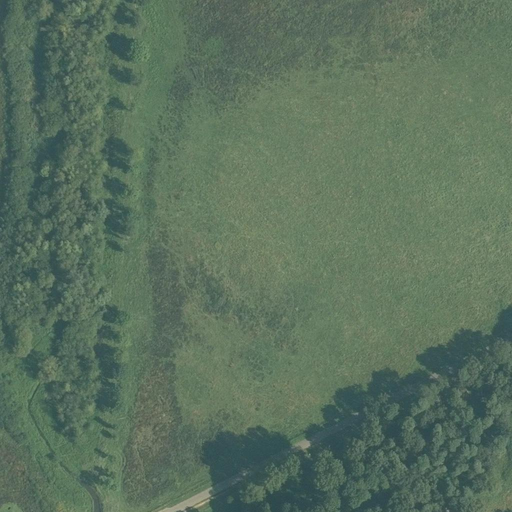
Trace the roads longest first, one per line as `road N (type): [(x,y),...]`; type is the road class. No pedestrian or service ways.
road 1 (unclassified): [(173,511),(511,339)]
road 2 (unknown): [(306,444),(443,511)]
